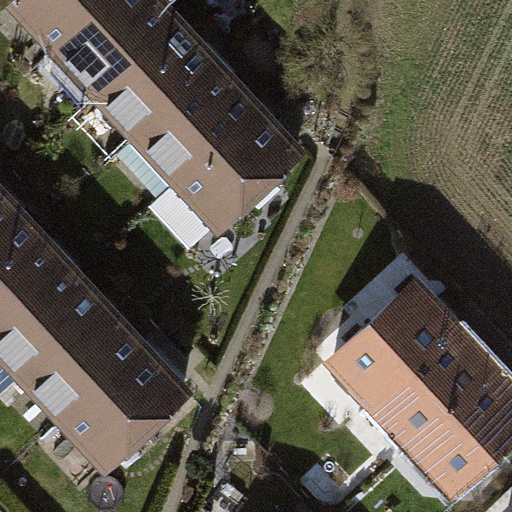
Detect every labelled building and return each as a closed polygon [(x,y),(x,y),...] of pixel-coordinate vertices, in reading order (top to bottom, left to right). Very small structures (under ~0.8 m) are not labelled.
[(16,0),(56,43),(101,0),(16,0)] [(159,0),(101,0),(56,43),(99,87),(175,16),(159,0)] [(175,16),(99,87),(140,131),(216,59),(175,16)] [(216,59),(140,131),(181,174),(257,103),(216,59)] [(257,103),(181,174),(223,219),(299,148),(257,103)] [(0,185),(0,232),(23,211),(0,185)] [(23,211),(0,232),(0,314),(65,254),(23,211)] [(65,254),(0,314),(0,337),(29,369),(106,297),(65,254)] [(413,278),(337,349),(378,393),(455,321),(413,278)] [(106,297),(29,369),(72,414),(148,342),(106,297)] [(455,321),(378,393),(420,437),(497,366),(455,321)] [(148,342),(72,414),(113,457),(189,386),(148,342)] [(511,382),(497,366),(420,437),(462,481),(511,433),(511,382)]
